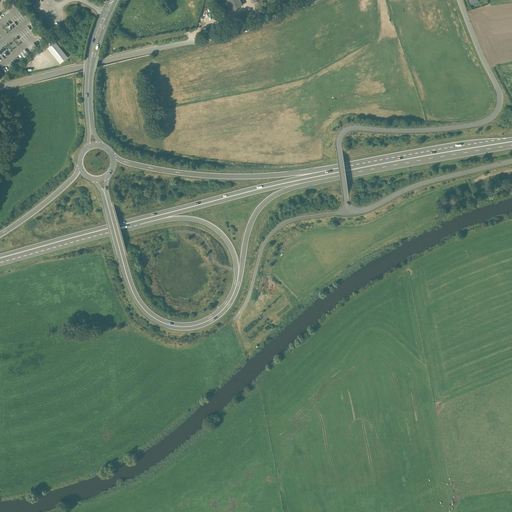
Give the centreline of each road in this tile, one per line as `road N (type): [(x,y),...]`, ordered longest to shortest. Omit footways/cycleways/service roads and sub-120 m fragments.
road 1 (unclassified): [(459,0),(500,104),(480,123),(343,130),(338,147),(348,209),(511,161)]
road 2 (trunk): [(93,178),(141,305),(165,322),(193,325),(228,305),(248,228),(265,201),(356,171)]
road 3 (trunk): [(123,228),(195,219),(220,233),(234,258),(234,282),(217,311),(188,321),(163,317),(129,274),(106,174)]
road 4 (trunk): [(333,171),(0,256)]
road 5 (trunk): [(123,228),(356,171)]
road 6 (trunk): [(333,171),(198,174),(112,155)]
road 7 (residential): [(312,0),(224,34),(99,62)]
road 8 (trunk): [(511,139),(333,171)]
road 9 (trunk): [(356,171),(511,145)]
road 10 (secondary): [(93,143),(88,82),(111,0)]
road 11 (trunk): [(0,262),(123,228)]
